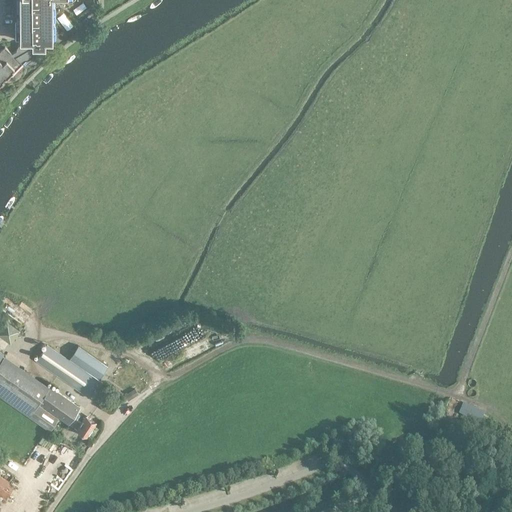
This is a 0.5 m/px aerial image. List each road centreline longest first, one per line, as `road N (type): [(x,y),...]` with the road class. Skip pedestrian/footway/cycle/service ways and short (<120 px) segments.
road 1 (track): [(415,383),(271,341),(239,340)]
road 2 (track): [(248,292),(239,340),(141,395)]
road 3 (track): [(511,249),(457,394)]
road 4 (track): [(511,428),(457,394),(415,383),(419,370)]
